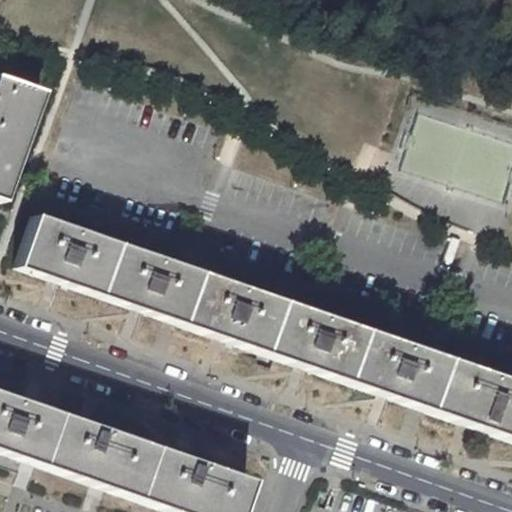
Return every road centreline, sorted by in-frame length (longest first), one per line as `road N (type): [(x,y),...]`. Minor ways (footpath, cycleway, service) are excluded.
road 1 (residential): [(0,330),(305,438)]
road 2 (residential): [(305,438),(511,511)]
